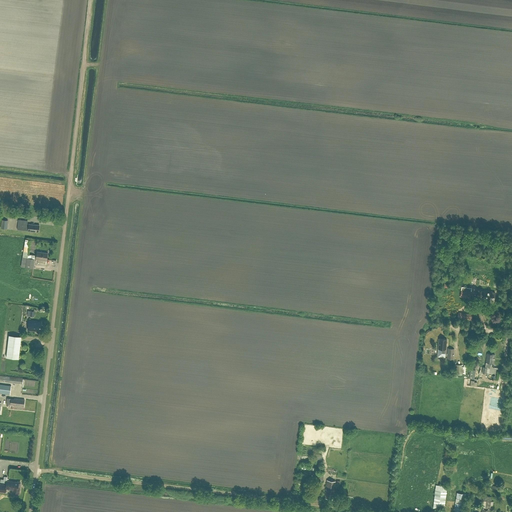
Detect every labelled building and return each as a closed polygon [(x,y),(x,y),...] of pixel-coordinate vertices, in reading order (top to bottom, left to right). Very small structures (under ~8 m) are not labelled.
[(38,232),(39,225),(27,224),(28,221),(18,220),(17,229),(38,232)] [(34,259),(35,255),(28,254),(30,240),(25,239),(22,257),(21,267),(33,268),(34,259)] [(37,252),(36,259),(36,262),(46,263),(46,260),(47,260),(48,253),(37,252)] [(476,290),(476,292),(475,295),(475,300),(478,300),(479,294),(483,295),(483,298),(490,299),(490,300),(494,300),(495,292),(480,290),(476,290)] [(40,330),(41,322),(37,322),(37,321),(29,320),(28,330),(36,330),(40,330)] [(9,335),(6,358),(19,359),(21,337),(9,335)] [(446,349),(446,339),(439,338),(438,349),(442,349),(441,353),(445,353),(445,349),(446,349)] [(487,353),(485,368),(484,367),(483,373),(486,373),(487,368),(489,368),(489,363),(493,364),(494,354),(487,353)] [(467,364),(466,364),(464,362),(464,365),(454,365),(454,375),(453,377),(457,377),(457,375),(467,375),(467,364)] [(0,381),(22,384),(23,378),(0,375),(0,381)] [(0,393),(10,395),(11,385),(0,383),(0,393)] [(10,404),(12,404),(12,405),(22,406),(22,405),(24,405),(24,399),(14,398),(14,399),(6,398),(5,404),(9,405),(10,404)] [(0,491),(6,492),(6,488),(13,489),(13,492),(13,493),(14,495),(16,495),(17,495),(18,494),(19,493),(20,484),(18,484),(19,482),(18,482),(7,480),(6,485),(0,483),(0,491)] [(333,499),(336,481),(327,480),(324,497),(333,499)] [(444,509),(446,490),(447,486),(436,485),(433,508),(444,509)] [(466,494),(456,493),(454,511),(463,511),(466,494)] [(484,496),(483,500),(482,508),(481,511),(488,511),(491,497),(484,496)]
